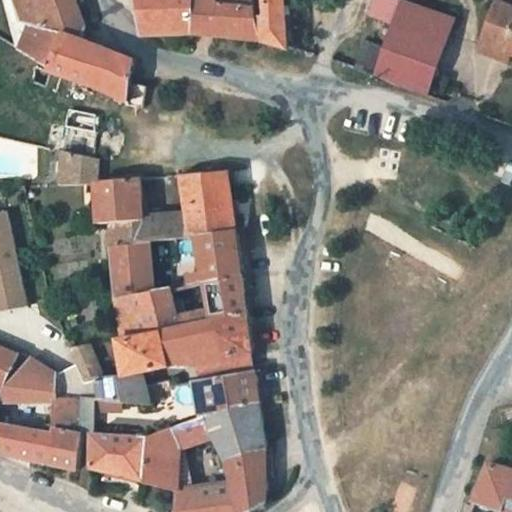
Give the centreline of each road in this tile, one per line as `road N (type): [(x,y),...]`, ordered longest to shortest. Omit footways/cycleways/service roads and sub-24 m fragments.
road 1 (residential): [(318,482),(303,328),(323,189),(316,89)]
road 2 (unclassified): [(316,89),(134,49),(101,20),(92,0)]
road 3 (unclassified): [(511,145),(316,89)]
road 4 (residential): [(495,374),(442,511)]
